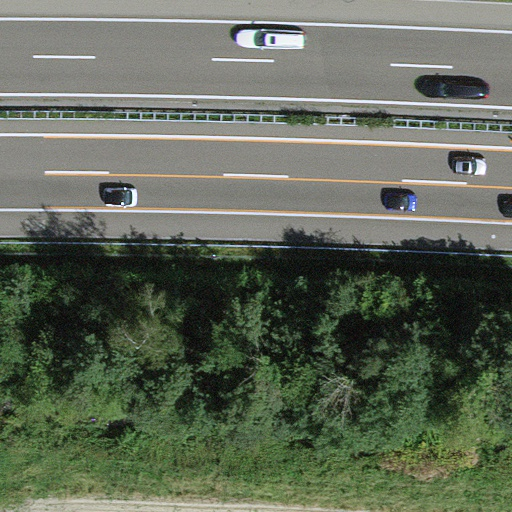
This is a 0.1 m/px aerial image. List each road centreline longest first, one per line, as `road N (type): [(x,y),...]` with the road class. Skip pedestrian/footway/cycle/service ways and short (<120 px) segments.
road 1 (motorway): [(511,70),(0,56)]
road 2 (motorway): [(0,172),(511,185)]
